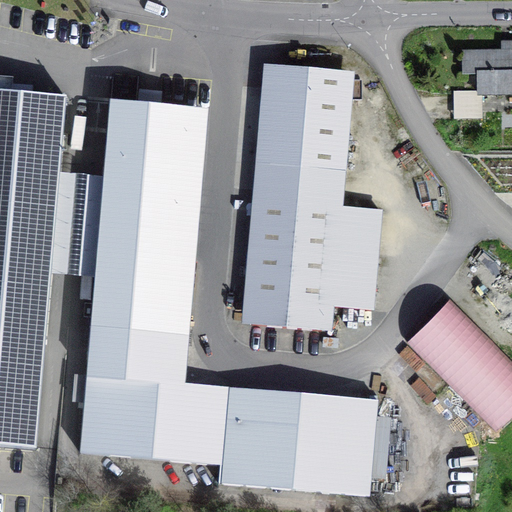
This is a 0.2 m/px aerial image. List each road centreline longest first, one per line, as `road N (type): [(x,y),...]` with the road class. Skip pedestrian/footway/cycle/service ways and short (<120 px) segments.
road 1 (unknown): [(0,487),(30,487),(55,464),(104,86),(133,58)]
road 2 (unclassified): [(511,231),(479,210),(417,133),(364,15)]
road 3 (residential): [(364,15),(236,14),(169,0)]
road 4 (residential): [(511,9),(364,15)]
road 5 (unknown): [(0,23),(133,58)]
